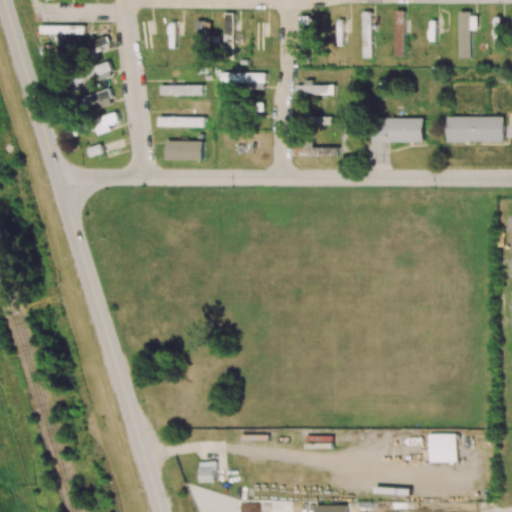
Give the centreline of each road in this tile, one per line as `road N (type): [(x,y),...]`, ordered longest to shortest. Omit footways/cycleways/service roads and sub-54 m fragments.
road 1 (secondary): [(2,0),(159,511)]
road 2 (residential): [(511,177),(110,177),(59,186)]
